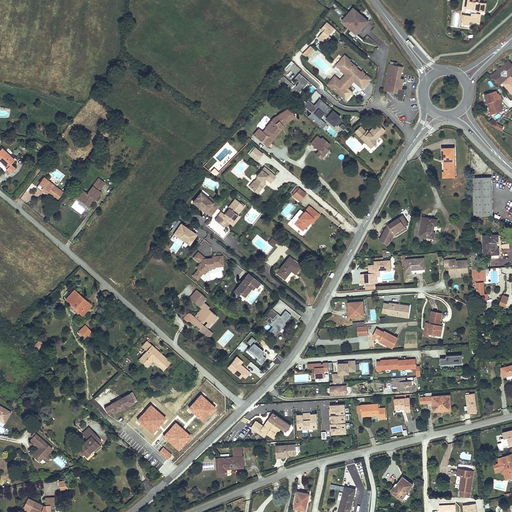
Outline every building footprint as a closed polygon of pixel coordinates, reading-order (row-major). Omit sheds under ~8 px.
[(484,11),(485,3),(480,2),(473,1),(470,1),(470,0),(464,0),(464,8),(472,9),(471,15),(463,14),(462,20),(463,20),(463,24),(470,25),(470,22),(477,23),(477,20),(479,20),(480,13),(476,13),(476,10),(484,11)] [(357,35),(369,22),(354,9),(342,22),(357,35)] [(326,22),(321,29),(324,32),(318,39),(324,44),(336,30),(326,22)] [(311,47),(304,55),(308,58),(315,50),(311,47)] [(335,77),(328,85),(346,100),(352,92),(348,89),(351,85),(348,82),(351,79),(362,88),(371,78),(362,71),(360,74),(356,70),(358,68),(344,56),(338,64),(343,68),(341,71),(346,75),(340,82),(335,77)] [(511,77),(511,76),(511,74),(511,64),(509,60),(491,75),(500,85),(502,83),(511,93),(511,92),(511,77)] [(286,72),(293,64),(291,62),(284,70),(286,72)] [(400,80),(402,68),(397,67),(397,64),(394,63),(393,66),(390,65),(384,91),(394,93),(394,95),(398,100),(403,101),(405,91),(401,90),(404,81),(400,80)] [(297,95),(308,82),(299,73),(294,79),(299,83),(295,87),(283,77),(276,85),(293,99),(297,95)] [(496,87),(484,91),(491,114),(502,111),(500,104),(500,103),(502,102),(503,102),(500,94),(500,95),(498,95),(498,94),(496,87)] [(302,100),(297,95),(293,99),(298,104),(302,100)] [(329,109),(326,107),(327,106),(319,99),(313,106),(315,108),(311,113),(307,117),(311,120),(318,126),(319,127),(323,122),(319,118),(322,114),(326,117),(334,124),(339,118),(332,111),(329,114),(328,113),(327,112),(329,109)] [(315,108),(313,106),(307,100),(305,103),(304,104),(302,106),(311,113),(315,108)] [(273,118),(265,128),(274,135),(280,128),(284,125),(295,117),(289,108),(273,118)] [(260,122),(265,126),(269,121),(264,117),(260,122)] [(334,124),(326,117),(325,119),(333,126),(334,124)] [(359,126),(353,132),(358,137),(360,137),(361,138),(361,140),(364,143),(365,142),(371,148),(375,144),(375,140),(378,137),(384,131),(377,123),(367,132),(365,132),(359,126)] [(349,131),(342,124),(339,127),(343,131),(344,130),(347,132),(349,131)] [(265,128),(262,132),(269,137),(263,144),(267,147),(281,130),(285,127),(284,125),(280,128),(274,135),(265,128)] [(259,129),(253,135),(263,144),(269,137),(262,132),(259,129)] [(329,145),(322,138),(320,139),(317,136),(310,144),(316,149),(317,148),(319,149),(319,150),(319,151),(315,154),(320,159),(328,150),(326,149),(329,145)] [(455,172),(454,147),(442,147),(442,160),(444,160),(446,159),(446,162),(444,165),(444,170),(446,173),(455,172)] [(255,148),(249,156),(258,162),(264,155),(255,148)] [(0,154),(0,160),(7,168),(6,169),(10,173),(14,168),(11,164),(14,160),(5,152),(1,156),(0,154)] [(256,183),(252,189),(256,192),(260,186),(263,189),(267,184),(264,182),(266,180),(271,184),(276,177),(264,168),(257,177),(258,179),(255,182),(256,183)] [(493,215),(491,177),(472,178),(474,216),(493,215)] [(86,192),(81,199),(89,205),(93,201),(95,198),(97,200),(103,192),(101,190),(106,183),(100,179),(88,194),(86,192)] [(43,182),(37,189),(41,192),(43,191),(57,202),(63,194),(49,183),(47,185),(43,182)] [(305,195),(298,189),(293,196),(300,202),(305,195)] [(207,210),(212,215),(220,205),(215,201),(213,203),(200,193),(193,202),(206,212),(207,210)] [(221,212),(214,220),(221,226),(223,224),(225,226),(227,223),(228,224),(228,223),(232,226),(235,222),(233,220),(237,215),(244,207),(243,206),(244,205),(241,203),(240,204),(235,199),(228,207),(229,208),(224,215),(221,212)] [(309,207),(294,225),(303,232),(311,222),(314,219),(315,220),(317,221),(320,216),(309,207)] [(380,240),(388,245),(395,233),(405,226),(408,224),(402,216),(389,224),(390,225),(387,229),(386,228),(380,240)] [(437,220),(423,217),(420,236),(434,238),(437,220)] [(188,229),(185,227),(181,225),(182,223),(178,220),(174,227),(170,231),(174,234),(179,237),(181,234),(187,238),(184,241),(189,244),(195,235),(188,229)] [(405,226),(395,233),(396,235),(406,228),(405,226)] [(498,235),(483,236),(484,255),(492,254),(492,257),(499,257),(499,248),(496,248),(496,241),(498,241),(498,235)] [(277,242),(271,238),(267,243),(273,248),(277,242)] [(223,267),(222,256),(212,257),(212,259),(209,259),(209,260),(206,260),(206,259),(204,258),(198,253),(193,258),(200,264),(196,268),(198,270),(193,277),(197,280),(203,274),(204,275),(209,269),(213,269),(213,268),(223,267)] [(289,257),(276,273),(285,279),(291,271),(295,274),(302,267),(289,257)] [(375,265),(372,265),(373,271),(371,271),(371,273),(363,274),(364,283),(367,283),(368,289),(376,289),(375,283),(376,282),(376,276),(376,270),(379,270),(385,269),(385,271),(391,270),(390,260),(383,261),(383,257),(375,258),(375,265)] [(424,258),(406,259),(407,270),(425,268),(424,258)] [(468,272),(467,260),(454,261),(453,259),(448,260),(448,266),(449,274),(461,273),(461,272),(468,272)] [(485,294),(485,282),(486,282),(486,273),(483,273),(483,269),(478,270),(472,270),(472,275),(472,282),(472,283),(478,282),(478,295),(480,295),(481,300),(481,303),(487,302),(487,299),(489,299),(489,294),(485,294)] [(249,274),(236,289),(245,296),(254,285),(256,287),(257,288),(260,284),(249,274)] [(254,285),(245,296),(247,298),(256,287),(254,285)] [(236,289),(234,292),(245,301),(247,298),(245,296),(236,289)] [(74,290),(66,300),(80,312),(79,313),(81,315),(87,309),(84,306),(87,302),(74,290)] [(189,313),(184,319),(187,321),(190,322),(195,326),(196,324),(197,326),(195,328),(198,331),(199,330),(204,334),(208,329),(200,322),(203,319),(210,325),(217,317),(208,309),(210,307),(203,301),(206,299),(196,290),(192,294),(198,298),(194,303),(201,309),(194,317),(189,313)] [(192,294),(189,298),(194,303),(198,298),(192,294)] [(506,306),(509,297),(503,294),(500,303),(506,306)] [(363,301),(348,302),(349,317),(364,316),(363,301)] [(408,317),(409,306),(390,303),(389,304),(384,303),(382,312),(388,313),(388,314),(408,317)] [(283,322),(286,318),(287,319),(291,315),(285,311),(280,317),(279,319),(277,317),(279,315),(271,309),(265,316),(268,319),(266,321),(273,327),(268,333),(273,337),(281,327),(282,328),(285,324),(284,323),(283,322)] [(442,314),(432,312),(429,323),(429,327),(426,326),(423,336),(429,337),(430,333),(441,335),(443,325),(439,325),(440,322),(442,314)] [(84,327),(78,333),(82,336),(88,330),(84,327)] [(273,337),(268,333),(267,334),(273,339),(282,328),(281,327),(273,337)] [(366,327),(356,327),(357,336),(367,335),(366,327)] [(208,329),(204,334),(209,338),(213,333),(208,329)] [(88,330),(82,336),(85,339),(91,333),(88,330)] [(397,338),(384,332),(384,333),(380,331),(378,334),(382,336),(380,340),(379,342),(387,346),(388,344),(393,347),(397,338)] [(39,341),(35,345),(42,350),(45,347),(39,341)] [(147,351),(139,360),(147,366),(152,360),(163,370),(169,362),(158,352),(157,354),(153,351),(155,349),(147,342),(143,347),(147,351)] [(448,364),(448,368),(454,368),(454,363),(462,363),(462,355),(446,356),(446,358),(440,358),(440,364),(448,364)] [(377,362),(377,371),(382,371),(382,370),(399,368),(399,369),(416,368),(417,376),(421,376),(420,366),(416,366),(415,359),(398,360),(398,359),(381,360),(381,361),(377,362)] [(332,375),(333,382),(343,381),(342,374),(348,373),(348,372),(355,371),(354,361),(344,361),(344,363),(337,364),(338,374),(332,375)] [(327,363),(308,364),(309,369),(315,369),(315,379),(323,378),(323,371),(327,371),(327,363)] [(511,365),(504,367),(501,368),(503,377),(506,376),(511,374),(511,365)] [(406,377),(393,378),(394,387),(399,386),(400,391),(412,390),(416,390),(415,385),(414,385),(414,381),(406,381),(406,377)] [(346,385),(330,386),(331,395),(347,394),(346,385)] [(132,393),(129,395),(133,403),(137,401),(132,393)] [(474,393),(466,395),(468,413),(473,412),(473,413),(477,413),(474,393)] [(406,394),(396,395),(397,399),(396,399),(396,409),(405,408),(405,412),(411,412),(410,398),(406,398),(406,394)] [(111,405),(104,409),(107,415),(114,411),(115,413),(120,410),(120,411),(128,407),(128,406),(133,403),(129,395),(111,404),(111,405)] [(450,395),(420,397),(421,404),(432,403),(433,412),(451,410),(450,395)] [(361,405),(361,412),(362,416),(379,415),(379,418),(386,418),(385,408),(379,408),(378,404),(361,405)] [(0,420),(5,423),(11,412),(0,405),(0,420)] [(344,406),(329,406),(331,436),(346,435),(344,406)] [(265,436),(267,433),(268,431),(272,433),(278,425),(281,428),(286,431),(291,425),(273,413),(264,426),(256,421),(252,427),(265,436)] [(317,414),(297,415),(297,430),(317,430),(317,414)] [(268,431),(267,433),(274,438),(281,428),(278,425),(272,433),(268,431)] [(81,444),(76,449),(82,455),(83,454),(87,457),(90,454),(89,453),(93,449),(96,452),(101,446),(98,444),(96,442),(98,439),(87,429),(82,434),(87,439),(82,445),(81,444)] [(504,438),(501,438),(504,447),(511,445),(510,444),(511,443),(511,429),(503,432),(504,434),(504,438)] [(47,455),(52,448),(36,434),(33,437),(31,440),(39,447),(34,453),(35,455),(34,456),(36,458),(35,458),(37,460),(37,459),(40,461),(46,454),(47,455)] [(295,444),(275,446),(276,458),(285,457),(285,456),(289,455),(296,455),(295,451),(295,446),(295,444)] [(220,458),(218,458),(220,474),(227,473),(227,469),(244,467),(242,447),(233,448),(233,457),(229,457),(229,454),(220,455),(220,458)] [(504,471),(506,479),(511,477),(511,453),(510,454),(511,458),(504,460),(503,457),(498,458),(499,463),(494,464),(496,473),(504,471)] [(44,465),(50,458),(47,455),(46,454),(40,461),(44,465)] [(220,474),(218,458),(216,458),(217,476),(227,476),(227,473),(220,474)] [(470,497),(474,471),(458,469),(457,475),(462,476),(460,490),(461,490),(460,496),(470,497)] [(402,500),(413,484),(403,477),(397,484),(393,490),(392,489),(391,491),(391,492),(392,493),(394,494),(396,496),(402,500)] [(66,481),(58,482),(60,491),(68,490),(66,481)] [(343,498),(339,511),(349,511),(355,490),(346,487),(344,493),(346,493),(345,499),(343,498)] [(304,495),(297,494),(294,508),(306,510),(309,495),(305,494),(304,495)] [(45,506),(42,506),(28,499),(23,507),(32,511),(51,511),(52,511),(51,511),(51,507),(55,507),(54,498),(45,498),(45,506)]
